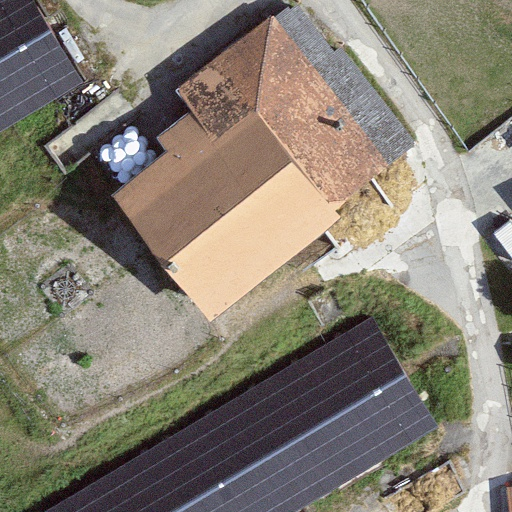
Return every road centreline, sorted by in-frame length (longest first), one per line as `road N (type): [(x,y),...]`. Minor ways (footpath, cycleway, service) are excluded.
road 1 (track): [(335,0),(411,95),(446,158),(494,402),(474,511)]
road 2 (track): [(80,0),(152,42),(226,0)]
